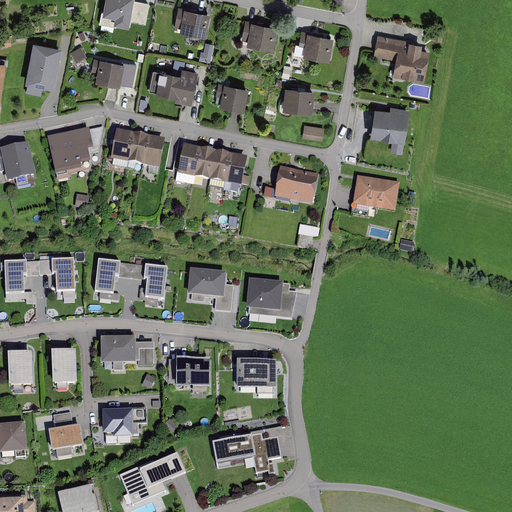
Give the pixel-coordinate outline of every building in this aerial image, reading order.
[(135,1),(134,0),(105,0),(104,12),(103,17),(116,19),(114,25),(116,26),(129,28),(131,21),(135,1)] [(135,1),(131,21),(145,23),(149,3),(135,1)] [(210,13),(178,7),(175,27),(180,28),(179,32),(206,37),(210,13)] [(102,12),(100,24),(116,27),(116,26),(114,25),(116,19),(103,17),(104,12),(102,12)] [(283,30),(251,23),(247,39),(252,41),(251,45),(278,50),(283,30)] [(334,38),(308,33),(303,56),(330,61),(334,38)] [(423,43),(378,35),(374,56),(396,60),(393,75),(424,81),(430,51),(422,49),(423,43)] [(62,48),(33,42),(25,84),(28,84),(26,92),(40,95),(42,87),(54,90),(62,48)] [(203,62),(212,63),(214,45),(205,44),(203,62)] [(87,57),(81,46),(70,52),(76,63),(87,57)] [(125,63),(100,59),(96,81),(120,86),(125,63)] [(0,125),(0,126),(9,64),(0,62),(0,125)] [(184,75),(166,72),(162,93),(181,97),(180,102),(196,105),(202,74),(185,71),(184,75)] [(249,88),(224,84),(220,106),(245,111),(247,97),(249,88)] [(315,90),(285,87),(283,110),(313,113),(315,90)] [(247,97),(245,111),(263,115),(266,100),(247,97)] [(391,110),(376,108),(371,137),(405,143),(411,109),(391,106),(391,110)] [(324,128),(305,125),(303,138),(323,141),(324,128)] [(133,134),(117,131),(111,160),(128,163),(133,134)] [(93,134),(54,142),(61,173),(99,165),(93,134)] [(144,166),(149,137),(133,134),(128,163),(144,166)] [(23,137),(0,141),(0,175),(32,170),(23,137)] [(144,166),(160,169),(165,140),(149,137),(144,166)] [(200,149),(184,146),(178,175),(194,178),(200,149)] [(210,181),(216,152),(200,149),(194,178),(210,181)] [(226,184),(232,155),(216,152),(210,181),(226,184)] [(226,184),(242,187),(248,158),(232,155),(226,184)] [(319,175),(280,168),(275,197),(313,204),(319,175)] [(400,184),(358,177),(353,205),(396,212),(400,184)] [(302,225),(300,234),(319,239),(321,229),(302,225)] [(302,237),(302,245),(312,246),(313,238),(302,237)] [(75,261),(6,264),(7,296),(25,295),(25,277),(57,275),(58,292),(76,291),(75,261)] [(166,270),(97,262),(93,292),(112,294),(114,278),(147,281),(145,298),(163,300),(166,270)] [(227,274),(190,270),(188,296),(217,299),(215,311),(231,313),(234,287),(225,286),(227,274)] [(284,283),(249,280),(247,309),(250,310),(249,316),(292,320),(297,293),(289,292),(290,285),(284,285),(284,283)] [(143,339),(106,339),(106,363),(117,363),(117,371),(159,370),(159,345),(143,345),(143,339)] [(76,352),(52,353),(53,385),(77,384),(76,352)] [(33,354),(8,355),(9,387),(34,386),(33,354)] [(177,361),(177,387),(210,387),(210,361),(177,361)] [(276,362),(237,362),(237,389),(276,389),(276,362)] [(150,411),(107,412),(107,435),(117,435),(117,441),(138,441),(138,426),(150,426),(150,411)] [(54,432),(57,453),(59,453),(60,462),(77,459),(75,450),(89,448),(86,427),(76,428),(74,415),(55,418),(57,432),(54,432)] [(0,426),(0,454),(27,452),(25,424),(0,426)] [(262,435),(213,443),(217,465),(254,458),(257,474),(269,472),(269,475),(275,474),(273,465),(269,465),(269,461),(282,459),(278,438),(263,441),(262,435)] [(153,462),(120,476),(133,506),(166,492),(163,485),(186,475),(177,455),(154,465),(153,462)] [(96,511),(91,486),(58,494),(62,511),(96,511)] [(28,502),(0,503),(0,511),(37,511),(37,505),(29,505),(28,502)]
